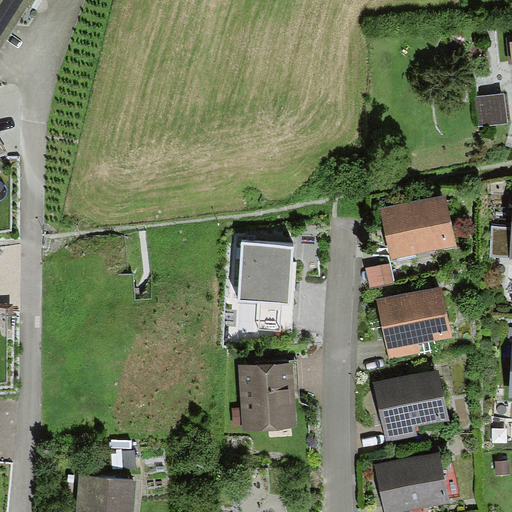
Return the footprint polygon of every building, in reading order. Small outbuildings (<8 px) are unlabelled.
[(0,0),(0,49),(26,6),(30,9),(35,0),(0,0)] [(504,94),(475,97),(479,126),(508,122),(504,94)] [(0,238),(21,235),(20,157),(7,158),(0,143),(0,238)] [(445,195),(380,208),(390,259),(455,246),(445,195)] [(511,204),(511,227),(491,226),(490,256),(509,257),(509,261),(511,261),(511,204)] [(290,244),(241,241),(237,297),(286,300),(290,244)] [(390,263),(365,268),(369,287),(394,282),(390,263)] [(440,285),(376,300),(389,360),(420,353),(417,343),(451,335),(440,285)] [(0,390),(17,391),(19,305),(0,304),(0,390)] [(297,364),(242,366),(244,430),(299,428),(297,364)] [(437,369),(372,383),(385,442),(418,435),(417,428),(448,421),(437,369)] [(440,454),(377,466),(385,511),(400,511),(411,510),(449,502),(440,454)] [(509,461),(496,462),(497,475),(510,474),(509,461)] [(134,511),(137,480),(79,475),(76,511),(134,511)]
